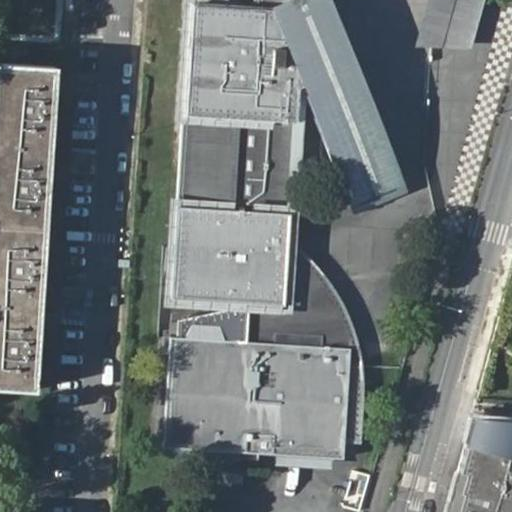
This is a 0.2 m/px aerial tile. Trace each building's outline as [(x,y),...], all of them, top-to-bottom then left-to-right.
[(250,0),(250,9),(188,4),(168,301),(242,308),(281,311),(285,248),(295,90),(302,87),(305,95),(302,96),(336,180),(340,178),(354,215),(398,197),(344,66),(336,70),(307,0),(250,0)] [(468,51),(482,1),(479,0),(426,0),(413,48),(468,51)] [(49,66),(0,62),(0,111),(9,112),(8,129),(4,130),(2,158),(6,158),(5,177),(0,176),(0,383),(29,386),(32,338),(17,337),(22,274),(35,274),(42,178),(28,178),(33,114),(46,115),(49,66)] [(295,90),(285,248),(291,249),(302,96),(305,95),(302,87),(295,90)] [(9,112),(0,111),(0,176),(5,177),(6,158),(2,158),(4,130),(8,129),(9,112)] [(42,178),(46,115),(33,114),(28,178),(42,178)] [(281,311),(242,308),(239,345),(347,352),(347,364),(359,365),(358,361),(355,347),(352,334),(345,317),(334,296),(324,281),(318,274),(298,255),(291,249),(285,248),(281,311)] [(32,338),(35,274),(22,274),(17,337),(32,338)] [(347,352),(239,345),(167,341),(160,448),(267,455),(268,446),(316,450),(315,457),(335,458),(336,440),(354,442),(359,365),(347,364),(347,352)] [(511,418),(473,415),(466,440),(511,452),(511,418)] [(511,511),(511,452),(466,440),(458,471),(464,473),(459,490),(453,488),(447,511),(511,511)] [(268,446),(267,455),(315,457),(316,450),(268,446)] [(459,490),(464,473),(458,471),(453,488),(459,490)]
